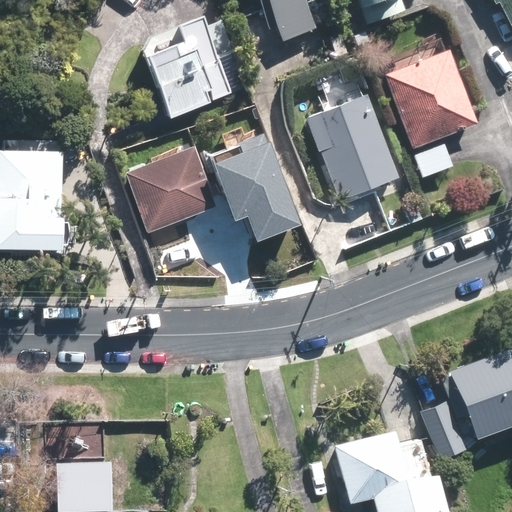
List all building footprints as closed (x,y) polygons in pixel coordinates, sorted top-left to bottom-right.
[(309,0),(270,0),(283,38),(318,26),(309,0)] [(211,34),(148,54),(167,114),(230,94),(211,34)] [(477,120),(450,49),(387,72),(414,143),(477,120)] [(397,176),(367,94),(314,113),(343,195),(397,176)] [(445,145),(414,157),(420,175),(452,163),(445,145)] [(66,157),(2,155),(0,196),(0,240),(62,243),(66,157)] [(237,174),(164,193),(180,253),(253,233),(237,174)] [(278,181),(253,188),(263,225),(288,218),(278,181)] [(511,345),(451,371),(478,435),(511,420),(511,345)] [(443,402),(423,410),(442,457),(463,448),(443,402)] [(394,428),(341,442),(356,497),(380,490),(385,511),(447,511),(436,472),(408,479),(394,428)] [(54,458),(54,502),(107,501),(107,457),(54,458)]
